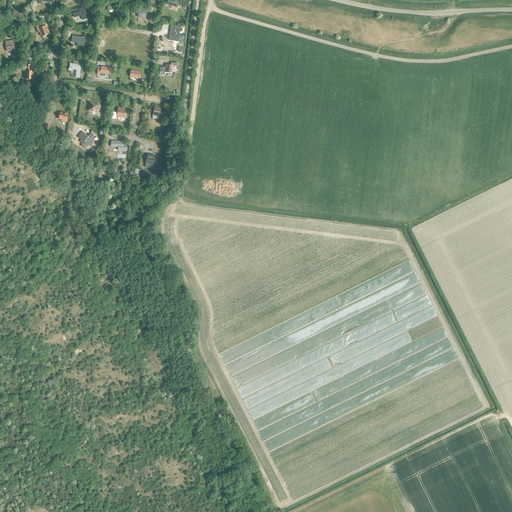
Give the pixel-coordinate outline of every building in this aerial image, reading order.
[(107,1),(108,10),(115,9),(115,10),(118,9),(117,3),(110,4),(110,1),(107,1)] [(136,7),(135,13),(139,14),(138,17),(146,18),(147,11),(151,12),(151,8),(140,6),(140,8),(136,7)] [(79,12),(73,14),(74,18),(81,16),(82,20),(90,18),(87,7),(78,9),(79,12)] [(40,24),(35,26),(38,33),(40,32),(42,36),(48,34),(47,32),(48,31),(46,26),(45,25),(41,27),(40,24)] [(171,27),(170,38),(174,38),(174,41),(178,42),(179,32),(182,32),(182,28),(171,27)] [(72,37),(72,42),(77,43),(77,47),(84,48),(84,43),(86,43),(86,37),(82,37),(82,38),(72,37)] [(6,42),(7,51),(14,51),(13,41),(6,42)] [(70,64),(69,69),(77,70),(76,78),(79,78),(80,74),(83,74),(83,71),(80,71),(81,65),(79,65),(79,62),(73,61),(73,64),(70,64)] [(160,67),(160,72),(172,74),(173,66),(177,66),(177,63),(171,63),(171,66),(166,65),(165,68),(160,67)] [(26,79),(32,79),(32,77),(34,77),(34,75),(32,75),(32,72),(30,71),(30,65),(26,65),(26,71),(26,79)] [(113,73),(114,68),(111,68),(101,67),(101,70),(98,70),(97,75),(100,75),(100,73),(110,75),(111,73),(113,73)] [(130,76),(136,77),(136,79),(137,79),(137,78),(140,78),(141,72),(131,71),(130,76)] [(89,111),(97,113),(99,105),(91,103),(89,111)] [(153,115),(159,117),(161,107),(155,106),(153,115)] [(113,112),(112,119),(116,119),(116,117),(123,118),(125,108),(118,107),(117,113),(113,112)] [(80,134),(77,138),(81,140),(80,142),(83,144),(84,142),(88,145),(92,140),(91,139),(94,135),(91,133),(88,137),(83,133),(82,132),(81,132),(80,134)] [(111,141),(111,147),(118,148),(118,151),(126,151),(127,145),(123,145),(123,142),(111,141)] [(146,164),(152,165),(154,155),(147,154),(146,164)]
